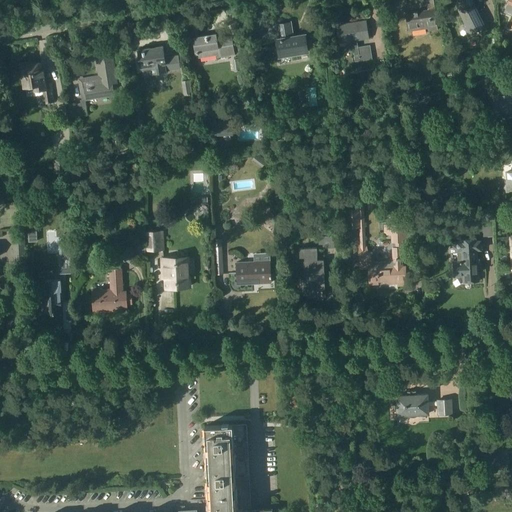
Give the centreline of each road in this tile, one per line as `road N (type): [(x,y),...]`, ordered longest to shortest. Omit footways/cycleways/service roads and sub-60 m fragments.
road 1 (residential): [(0,377),(18,366),(511,340)]
road 2 (unclassified): [(221,0),(0,34)]
